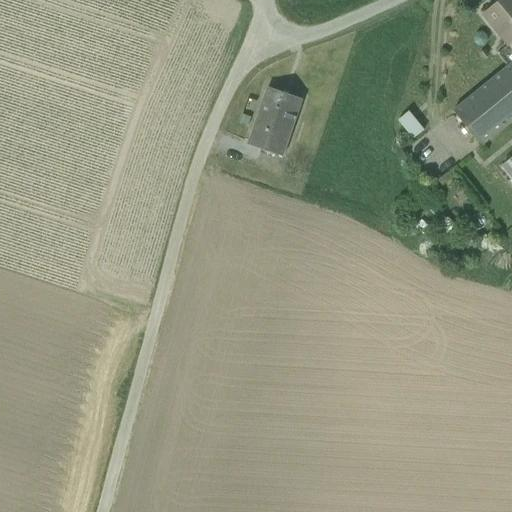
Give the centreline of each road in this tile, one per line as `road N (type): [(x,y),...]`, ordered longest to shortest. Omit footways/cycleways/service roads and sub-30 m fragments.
road 1 (track): [(103,511),(195,170),(255,29)]
road 2 (track): [(255,29),(286,40),(396,0)]
